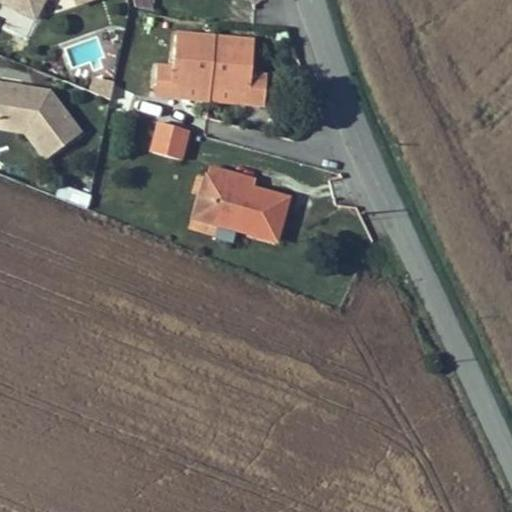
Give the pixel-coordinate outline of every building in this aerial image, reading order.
[(0,0),(0,3),(34,20),(43,0),(0,0)] [(150,0),(129,0),(130,9),(151,6),(150,0)] [(267,78),(250,77),(252,42),(215,39),(177,35),(174,70),(156,68),(155,78),(153,97),(176,99),(177,88),(211,91),(241,94),(240,106),(264,108),(267,78)] [(88,95),(110,98),(112,81),(90,78),(88,95)] [(0,85),(0,86),(0,85),(0,124),(26,129),(50,160),(81,137),(48,94),(32,91),(31,96),(22,95),(0,90),(0,85)] [(211,91),(177,88),(176,99),(209,103),(236,105),(240,106),(241,94),(211,91)] [(0,131),(22,135),(45,164),(50,160),(26,129),(0,124),(0,131)] [(181,162),(189,133),(160,124),(151,154),(181,162)] [(276,242),(288,200),(255,191),(228,183),(231,175),(211,169),(196,220),(276,242)] [(255,191),(256,183),(231,175),(228,183),(255,191)] [(85,208),(89,195),(57,185),(54,199),(85,208)]
